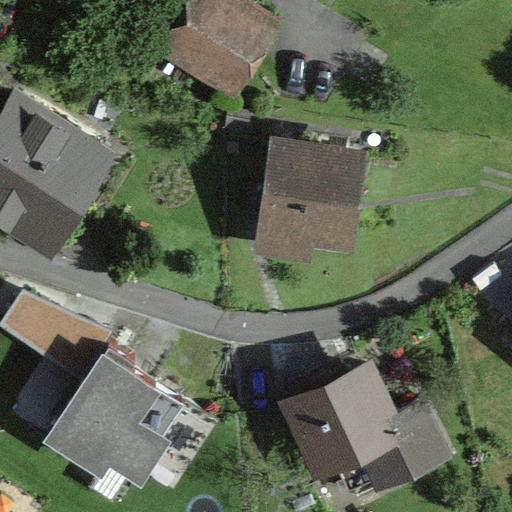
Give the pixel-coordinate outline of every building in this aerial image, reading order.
[(236,87),(284,4),(277,0),(177,0),(154,40),(236,87)] [(116,133),(15,69),(0,92),(0,210),(49,241),(116,133)] [(379,128),(280,115),(264,237),(322,245),(324,227),(364,233),(379,128)] [(24,278),(3,317),(55,346),(77,307),(24,278)] [(174,368),(114,329),(54,422),(115,461),(123,449),(154,469),(185,421),(181,419),(199,391),(171,373),(174,368)] [(400,394),(375,339),(277,382),(314,464),(361,443),(376,477),(452,443),(425,382),(400,394)]
